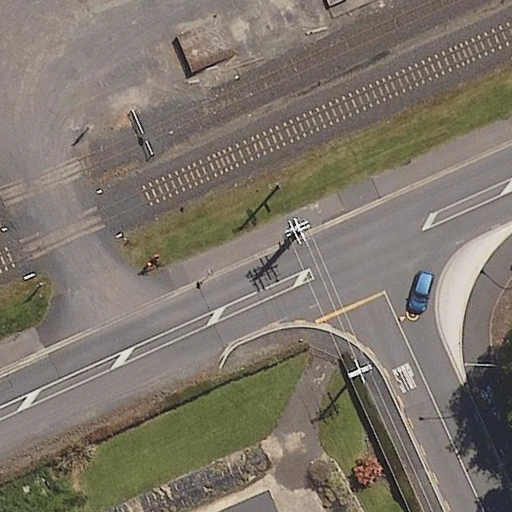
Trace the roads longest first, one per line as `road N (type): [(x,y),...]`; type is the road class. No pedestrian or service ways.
road 1 (unclassified): [(365,248),(0,406)]
road 2 (residential): [(484,511),(365,248)]
road 3 (unclassified): [(511,180),(365,248)]
